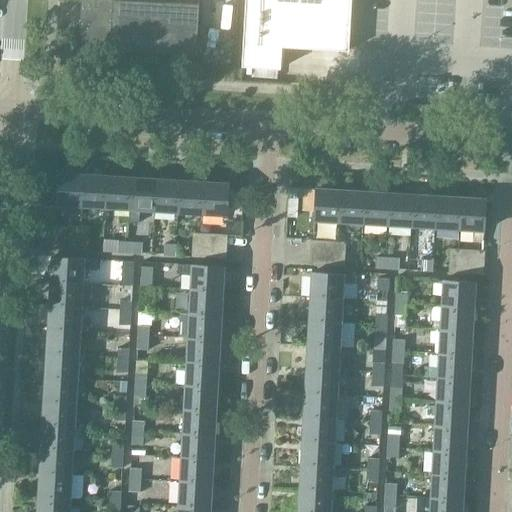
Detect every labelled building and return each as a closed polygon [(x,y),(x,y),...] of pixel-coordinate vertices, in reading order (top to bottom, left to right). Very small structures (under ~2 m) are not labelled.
[(165,0),(81,0),(81,16),(79,51),(111,53),(111,50),(196,56),(200,5),(165,3),(165,0)] [(246,0),(242,66),(270,68),(271,46),(349,50),(351,0),(246,0)] [(59,173),(57,205),(81,207),(82,207),(84,174),(59,173)] [(84,174),(82,207),(106,208),(108,176),(84,174)] [(132,177),(108,176),(106,208),(130,210),(132,177)] [(132,177),(130,210),(129,223),(139,224),(139,210),(154,211),(156,179),(132,177)] [(179,180),(156,179),(154,211),(177,213),(179,180)] [(203,182),(179,180),(177,213),(201,214),(203,182)] [(201,214),(201,221),(211,222),(212,215),(226,216),(228,184),(203,182),(201,214)] [(313,221),(338,223),(340,191),(315,189),(313,221)] [(338,223),(362,224),(364,192),(340,191),(338,223)] [(362,224),(386,226),(388,194),(364,192),(362,224)] [(386,226),(410,227),(412,195),(388,194),(386,226)] [(410,227),(435,229),(437,197),(412,195),(410,227)] [(435,229),(458,230),(460,198),(437,197),(435,229)] [(460,198),(458,230),(476,231),(476,240),(483,241),(483,232),(485,200),(460,198)] [(227,221),(226,232),(241,233),(242,222),(227,221)] [(53,225),(53,237),(75,238),(76,226),(53,225)] [(75,238),(75,250),(79,250),(87,251),(89,227),(80,227),(76,226),(75,238)] [(203,257),(204,245),(204,234),(192,233),(191,256),(203,257)] [(227,235),(204,234),(204,245),(226,246),(227,235)] [(52,248),(75,250),(75,238),(53,237),(52,248)] [(118,252),(142,254),(143,242),(119,241),(118,252)] [(310,241),(309,253),(332,254),(333,242),(310,241)] [(332,254),(331,266),(344,267),(345,243),(333,242),(332,254)] [(163,255),(176,256),(176,244),(164,243),(163,255)] [(204,245),(203,257),(225,258),(226,246),(204,245)] [(460,274),(461,262),(462,250),(450,249),(448,273),(460,274)] [(484,251),(462,250),(461,262),(483,263),(484,251)] [(309,264),(331,266),(332,254),(309,253),(309,264)] [(52,256),(50,280),(82,282),(83,269),(96,270),(96,259),(52,256)] [(375,268),(399,270),(400,258),(375,257),(375,268)] [(421,271),(433,272),(433,260),(421,260),(421,271)] [(461,262),(460,274),(483,275),(483,263),(461,262)] [(178,264),(177,275),(190,275),(190,289),(222,291),(223,266),(191,265),(178,264)] [(122,276),(134,277),(135,265),(123,265),(122,276)] [(311,273),(310,298),(342,300),(343,284),(352,285),(352,276),(311,273)] [(141,277),(140,301),(152,302),(154,277),(141,277)] [(377,290),(388,291),(389,279),(377,279),(377,290)] [(50,280),(49,304),(81,306),(82,282),(50,280)] [(442,280),(441,305),(473,307),(474,282),(442,280)] [(190,289),(188,313),(221,315),(222,291),(190,289)] [(396,291),(395,304),(407,304),(408,292),(396,291)] [(310,298),(308,322),(341,324),(342,300),(310,298)] [(119,324),(131,324),(132,301),(121,300),(119,324)] [(49,304),(48,328),(80,330),(81,306),(49,304)] [(407,304),(395,304),(394,316),(406,316),(407,304)] [(441,305),(439,329),(472,331),(473,307),(441,305)] [(188,313),(187,337),(219,339),(221,315),(188,313)] [(374,338),(386,339),(387,315),(375,314),(374,338)] [(308,322),(307,346),(339,348),(341,324),(308,322)] [(138,325),(137,349),(149,350),(150,326),(138,325)] [(48,328),(46,352),(78,354),(80,330),(48,328)] [(439,329),(438,353),(470,355),(472,331),(439,329)] [(187,337),(186,361),(218,363),(219,339),(187,337)] [(393,340),(392,352),(404,352),(405,340),(393,340)] [(307,346),(306,370),(338,372),(339,348),(307,346)] [(117,372),(128,373),(130,348),(118,348),(117,372)] [(46,352),(45,376),(77,378),(78,354),(46,352)] [(404,352),(392,352),(392,363),(404,364),(404,352)] [(438,353),(437,377),(469,379),(470,355),(438,353)] [(186,361),(184,385),(217,387),(218,363),(186,361)] [(371,386),(383,387),(384,363),(373,362),(371,386)] [(306,370),(304,394),(337,396),(338,372),(306,370)] [(136,372),(134,396),(146,397),(148,373),(136,372)] [(45,376),(44,400),(76,402),(77,378),(45,376)] [(437,377),(435,401),(467,403),(469,379),(437,377)] [(184,385),(183,409),(216,411),(217,387),(184,385)] [(390,387),(390,399),(402,400),(402,388),(390,387)] [(304,394),(303,418),(335,420),(337,396),(304,394)] [(114,420),(125,420),(127,396),(115,395),(114,420)] [(402,400),(390,399),(389,412),(401,412),(402,400)] [(44,400),(42,424),(74,426),(76,402),(44,400)] [(435,401),(434,425),(466,427),(467,403),(435,401)] [(183,409),(182,433),(214,435),(216,411),(183,409)] [(369,434),(380,435),(382,411),(370,410),(369,434)] [(303,418),(302,442),(334,444),(335,420),(303,418)] [(133,420),(131,444),(143,445),(145,420),(133,420)] [(42,424),(41,448),(73,450),(74,426),(42,424)] [(434,425),(432,449),(465,451),(466,427),(434,425)] [(182,433),(181,457),(213,459),(214,435),(182,433)] [(388,435),(387,447),(399,448),(400,436),(388,435)] [(302,442),(300,466),(333,468),(334,444),(302,442)] [(111,467),(123,468),(124,444),(112,443),(111,467)] [(399,448),(387,447),(386,459),(398,460),(399,448)] [(41,448),(39,472),(72,474),(73,450),(41,448)] [(432,449),(431,473),(463,475),(465,451),(432,449)] [(181,457),(179,481),(212,483),(213,459),(181,457)] [(366,482),(378,483),(379,458),(367,458),(366,482)] [(300,466),(299,490),(331,492),(333,468),(300,466)] [(130,467),(129,491),(141,492),(142,468),(130,467)] [(39,472),(38,496),(70,498),(72,474),(39,472)] [(431,473),(430,497),(462,499),(463,475),(431,473)] [(179,481),(178,505),(211,507),(212,483),(179,481)] [(385,484),(384,496),(396,496),(397,484),(385,484)] [(108,511),(120,511),(121,491),(110,490),(108,511)] [(299,490),(297,511),(330,511),(331,492),(299,490)] [(69,511),(70,498),(38,496),(37,511),(69,511)] [(396,496),(384,496),(384,508),(396,508),(396,496)] [(430,497),(428,511),(461,511),(462,499),(430,497)]
